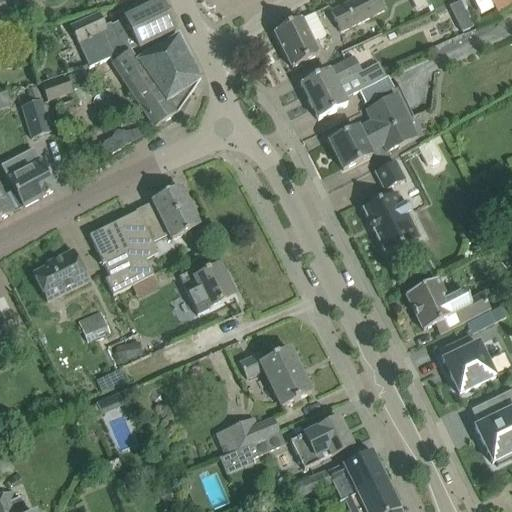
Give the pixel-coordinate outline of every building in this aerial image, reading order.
[(19,0),(0,0),(0,33),(4,33),(0,20),(0,19),(23,13),(19,0)] [(21,0),(24,12),(42,11),(40,0),(21,0)] [(356,0),(330,12),(340,33),(384,12),(378,0),(356,0)] [(511,0),(490,0),(500,19),(511,13),(511,0)] [(70,30),(89,70),(109,61),(136,49),(137,51),(175,34),(161,4),(106,30),(99,16),(70,30)] [(274,34),(292,70),(318,57),(312,44),(326,37),(315,15),(301,22),(300,21),(274,34)] [(462,34),(473,29),(467,16),(456,22),(462,34)] [(129,55),(112,66),(121,80),(154,130),(177,115),(197,87),(197,77),(178,39),(155,53),(145,59),(136,65),(129,55)] [(365,105),(393,91),(383,72),(379,66),(361,75),(353,59),(300,86),(318,122),(336,113),(346,108),(343,101),(359,93),(365,105)] [(72,91),(85,89),(83,71),(70,73),(72,91)] [(42,89),(47,103),(72,94),(67,80),(42,89)] [(30,103),(40,99),(37,89),(27,92),(30,103)] [(0,109),(12,107),(9,94),(0,96),(0,109)] [(372,126),(363,131),(361,128),(329,144),(343,172),(375,156),(386,151),(387,155),(418,139),(400,99),(367,115),(372,126)] [(42,104),(21,110),(31,140),(51,134),(42,104)] [(71,118),(60,123),(64,131),(75,125),(71,118)] [(105,161),(143,139),(138,131),(126,134),(116,133),(110,141),(98,147),(105,161)] [(432,141),(417,148),(427,168),(432,169),(439,166),(441,160),(432,141)] [(23,156),(1,168),(23,210),(57,191),(42,164),(30,170),(23,156)] [(396,164),(375,174),(385,193),(405,182),(396,164)] [(157,214),(140,222),(152,245),(168,237),(171,243),(199,229),(180,189),(151,203),(157,214)] [(0,222),(12,215),(0,192),(0,222)] [(419,241),(396,195),(363,211),(386,258),(419,241)] [(152,245),(140,222),(133,226),(129,218),(89,238),(102,264),(101,265),(102,268),(104,267),(110,279),(105,282),(113,297),(153,277),(145,262),(158,256),(152,245)] [(33,276),(47,304),(89,284),(73,252),(47,265),(49,269),(33,276)] [(192,273),(180,279),(197,316),(234,298),(219,268),(195,280),(192,273)] [(405,297),(423,333),(435,327),(440,337),(484,314),(491,311),(483,294),(467,301),(463,293),(446,301),(437,282),(405,297)] [(79,324),(89,347),(111,338),(101,315),(79,324)] [(489,316),(474,323),(479,334),(494,327),(489,316)] [(0,353),(10,348),(5,339),(9,337),(0,320),(0,353)] [(450,359),(442,363),(459,397),(495,379),(478,346),(471,349),(467,339),(445,350),(450,359)] [(115,350),(118,364),(144,359),(141,345),(115,350)] [(240,365),(248,381),(264,373),(282,410),(311,395),(289,351),(264,363),(261,355),(240,365)] [(495,419),(475,429),(492,465),(495,464),(497,468),(511,460),(511,458),(511,456),(511,455),(511,392),(493,401),(487,404),(495,419)] [(126,393),(95,406),(101,417),(131,404),(126,393)] [(226,457),(227,456),(281,433),(274,417),(258,424),(256,418),(216,434),(226,457)] [(305,472),(353,448),(339,419),(317,430),(317,431),(291,444),(305,472)] [(281,433),(227,456),(226,457),(219,459),(227,476),(253,465),(251,461),(286,447),(281,433)] [(357,496),(385,482),(372,454),(329,474),(333,484),(348,477),(357,496)] [(229,503),(215,468),(200,474),(213,509),(229,503)] [(399,511),(385,482),(357,496),(345,501),(350,511),(399,511)] [(306,497),(300,485),(287,491),(293,503),(306,497)] [(12,495),(0,499),(0,511),(25,511),(20,499),(15,501),(12,495)]
